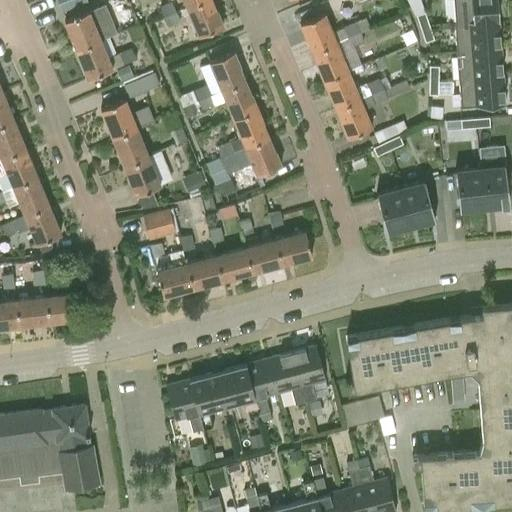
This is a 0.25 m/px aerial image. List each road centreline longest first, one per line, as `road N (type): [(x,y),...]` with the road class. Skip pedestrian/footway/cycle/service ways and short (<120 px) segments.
road 1 (residential): [(134,346),(9,6)]
road 2 (residential): [(358,286),(245,0)]
road 3 (residential): [(134,346),(358,286)]
road 4 (residential): [(162,511),(134,346)]
road 5 (residential): [(358,286),(511,261)]
road 6 (residential): [(0,365),(134,346)]
